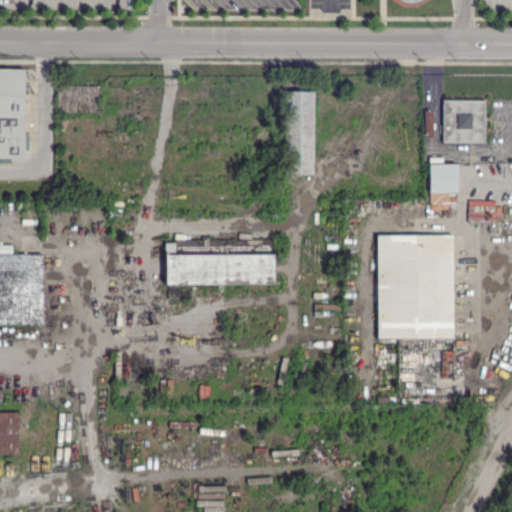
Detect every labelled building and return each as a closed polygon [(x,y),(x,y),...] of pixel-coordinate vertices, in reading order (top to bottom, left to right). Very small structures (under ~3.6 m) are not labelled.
[(0,156),(24,156),(23,68),(0,68),(0,156)] [(56,113),(56,86),(98,86),(98,113),(56,113)] [(312,175),(283,175),(283,92),(312,92),(312,175)] [(442,142),(442,100),(483,100),(483,142),(442,142)] [(429,193),(428,164),(456,164),(457,193),(429,193)] [(376,339),(376,235),(451,235),(452,338),(376,339)] [(167,300),(167,284),(165,284),(165,244),(171,244),(171,240),(201,240),(201,237),(208,237),(208,240),(275,240),(275,255),(273,255),(274,284),(190,285),(190,300),(167,300)] [(0,324),(0,245),(11,245),(11,254),(41,254),(41,324),(0,324)] [(0,412),(18,412),(18,455),(0,455),(0,412)]
